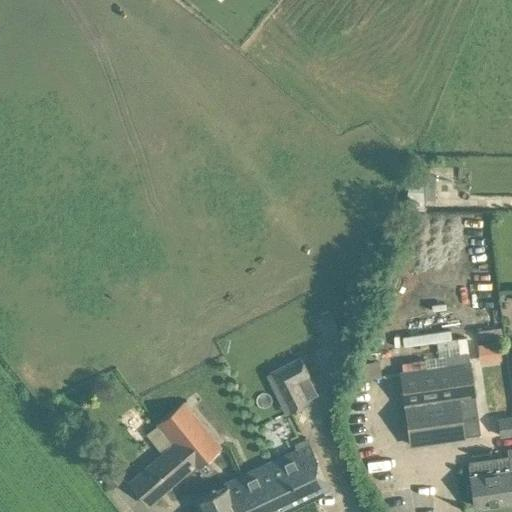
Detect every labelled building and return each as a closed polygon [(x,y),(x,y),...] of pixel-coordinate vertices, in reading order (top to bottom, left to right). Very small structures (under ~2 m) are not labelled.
[(435,175),(423,176),(424,200),(436,199),(435,175)] [(340,333),(332,317),(317,324),(325,341),(340,333)] [(310,376),(300,355),(265,375),(285,415),(309,403),(298,382),(310,376)] [(399,372),(405,405),(410,444),(481,435),(475,395),(470,362),(436,367),(426,368),(424,359),(402,363),(404,371),(399,372)] [(380,360),(349,363),(351,381),(382,377),(380,360)] [(183,400),(158,421),(156,423),(174,444),(129,482),(148,504),(192,467),(194,469),(221,447),(183,400)] [(511,415),(497,418),(500,436),(511,434),(511,415)] [(228,486),(196,501),(200,511),(280,511),(330,488),(311,449),(306,439),(294,444),(299,454),(245,480),(235,484),(229,487),(228,486)] [(510,471),(470,476),(474,506),(511,500),(511,447),(507,448),(510,471)] [(124,478),(109,462),(98,472),(112,488),(124,478)]
